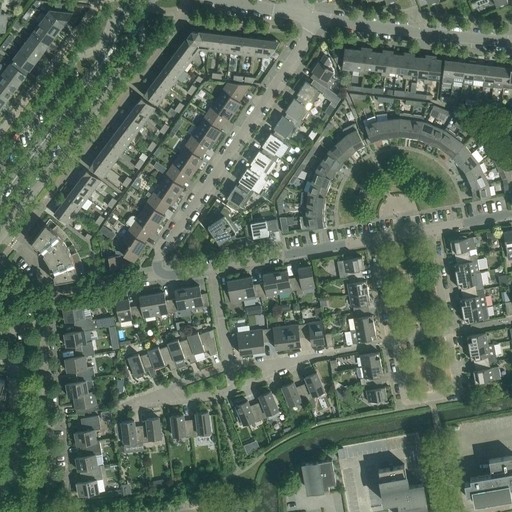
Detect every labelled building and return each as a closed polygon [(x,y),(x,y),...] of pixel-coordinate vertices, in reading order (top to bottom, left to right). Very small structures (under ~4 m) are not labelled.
[(49,10),(45,15),(62,27),(73,13),(49,10)] [(25,21),(30,14),(27,11),(21,18),(25,21)] [(62,27),(45,15),(39,24),(55,36),(62,27)] [(55,36),(39,24),(35,21),(33,23),(37,26),(32,32),(49,44),(55,36)] [(209,50),(211,33),(191,31),(176,51),(190,61),(199,49),(209,50)] [(42,53),(49,44),(32,32),(26,41),(42,53)] [(219,52),(221,34),(211,33),(209,50),(219,52)] [(230,53),(232,35),(221,34),(219,52),(230,53)] [(241,54),(243,37),(232,35),(230,53),(241,54)] [(251,55),(253,38),(243,37),(241,54),(251,55)] [(262,57),(264,39),(253,38),(251,55),(262,57)] [(0,48),(2,51),(9,42),(6,39),(0,46),(0,48)] [(279,41),(264,39),(262,57),(268,57),(279,41)] [(42,53),(26,41),(19,49),(36,62),(42,53)] [(353,69),(355,49),(344,48),(344,49),(339,49),(332,52),(336,62),(342,59),(343,60),(342,68),(353,69)] [(363,76),(366,48),(361,48),(360,50),(355,49),(353,69),(360,70),(359,75),(363,76)] [(375,69),(377,52),(371,51),(372,49),(366,48),(363,76),(364,73),(367,74),(368,68),(375,69)] [(36,62),(19,49),(13,58),(14,59),(21,65),(18,68),(26,74),(28,70),(29,71),(36,62)] [(385,76),(388,51),(382,50),(382,52),(377,52),(375,69),(381,70),(381,76),(385,76)] [(190,61),(176,51),(170,59),(184,70),(190,61)] [(396,72),(398,54),(393,54),(393,52),(388,51),(385,76),(389,76),(389,71),(396,72)] [(406,79),(409,54),(403,53),(403,55),(398,54),(396,72),(403,72),(402,78),(406,79)] [(324,54),(319,62),(318,61),(312,71),(317,74),(314,78),(311,76),(310,77),(326,87),(328,89),(334,79),(330,76),(333,71),(326,66),(329,61),(328,57),(324,54)] [(417,77),(419,57),(414,56),(415,54),(409,54),(406,79),(410,79),(411,73),(417,74),(417,77)] [(427,84),(430,56),(425,55),(425,58),(419,57),(417,77),(424,78),(423,83),(427,84)] [(436,57),(430,56),(427,84),(431,84),(432,78),(439,79),(441,60),(436,59),(436,57)] [(21,65),(14,59),(11,63),(10,62),(4,71),(20,83),(26,74),(18,68),(21,65)] [(184,70),(170,59),(163,68),(177,79),(184,70)] [(453,76),(455,61),(444,60),(443,75),(453,76)] [(473,79),(475,64),(475,61),(475,60),(475,61),(469,60),(469,63),(465,62),(463,77),(463,81),(473,82),(473,79)] [(463,77),(465,62),(455,61),(453,76),(452,81),(463,82),(463,81),(463,77)] [(483,80),(485,65),(475,64),(473,79),(483,80)] [(493,87),(495,66),(485,65),(483,80),(483,86),(493,87)] [(503,87),(505,68),(501,68),(501,67),(495,66),(493,87),(503,88),(503,87)] [(505,67),(505,68),(503,87),(511,88),(511,69),(510,69),(510,68),(505,67)] [(177,79),(163,68),(157,77),(171,87),(177,79)] [(0,81),(13,92),(20,83),(4,71),(0,75),(0,81)] [(171,87),(157,77),(150,85),(164,96),(171,87)] [(0,95),(7,100),(13,92),(0,81),(0,95)] [(299,95),(309,102),(312,104),(320,92),(317,90),(318,89),(305,81),(297,94),(299,95)] [(227,82),(216,99),(234,111),(241,102),(240,101),(239,102),(238,101),(242,96),(240,94),(243,90),(245,91),(249,85),(227,82)] [(164,96),(150,85),(143,94),(157,105),(164,96)] [(323,92),(321,94),(332,101),(330,104),(334,107),(341,97),(338,95),(328,89),(326,87),(323,92)] [(306,106),(309,102),(299,95),(296,99),(294,98),(285,111),(287,112),(301,121),(308,110),(305,107),(306,106)] [(155,108),(141,97),(135,106),(149,116),(155,108)] [(228,121),(234,111),(216,99),(207,113),(223,124),(221,123),(225,118),(228,119),(227,120),(228,121)] [(344,106),(341,104),(336,110),(340,113),(344,106)] [(142,125),(149,116),(135,106),(128,115),(142,125)] [(289,139),(297,127),(297,126),(298,126),(301,122),(301,121),(287,112),(284,117),(282,115),(273,128),(275,130),(285,136),(289,139)] [(409,137),(412,114),(399,112),(399,118),(399,136),(409,137)] [(223,124),(207,113),(197,127),(215,139),(222,130),(221,129),(221,130),(218,128),(221,123),(223,124)] [(390,137),(388,119),(386,113),(376,115),(377,121),(376,121),(380,138),(390,137)] [(418,138),(423,121),(424,116),(412,114),(409,137),(418,138)] [(142,125),(128,115),(121,123),(136,134),(142,125)] [(380,138),(376,121),(374,116),(363,120),(366,125),(364,125),(372,143),(372,141),(380,138)] [(456,120),(463,125),(465,122),(459,117),(456,120)] [(399,136),(399,118),(388,119),(390,137),(399,136)] [(427,142),(434,125),(423,121),(418,138),(418,140),(423,142),(424,140),(427,142)] [(328,122),(324,129),(327,131),(332,125),(328,122)] [(472,126),(465,122),(463,125),(469,130),(472,126)] [(136,134),(121,123),(115,132),(129,143),(136,134)] [(365,146),(354,125),(343,131),(346,135),(356,149),(364,145),(365,146)] [(435,147),(436,145),(445,130),(434,125),(427,142),(430,143),(429,145),(435,147)] [(209,149),(215,139),(197,127),(188,141),(204,152),(203,151),(206,146),(209,148),(208,148),(209,149)] [(444,151),(454,137),(456,134),(446,127),(445,130),(436,145),(444,151)] [(323,138),(327,131),(324,129),(319,135),(323,138)] [(283,141),(285,136),(275,130),(272,134),(270,133),(262,146),(264,147),(277,156),(285,144),(282,142),(283,141)] [(129,143),(115,132),(108,141),(122,151),(129,143)] [(349,156),(356,149),(346,135),(337,143),(349,156)] [(477,137),(482,144),(486,141),(481,135),(477,137)] [(451,157),(463,144),(460,141),(461,139),(461,138),(458,136),(456,136),(455,137),(454,137),(444,151),(451,157)] [(122,151),(108,141),(102,149),(116,160),(122,151)] [(204,153),(204,152),(188,141),(178,155),(196,167),(203,158),(202,158),(199,156),(202,151),(204,153)] [(491,147),(486,141),(482,144),(487,150),(491,147)] [(342,162),(349,156),(337,143),(328,150),(342,162)] [(457,164),(471,153),(463,144),(451,157),(457,164)] [(313,145),(309,152),(312,154),(317,147),(313,145)] [(275,161),(277,156),(264,147),(261,151),(259,150),(250,163),(266,173),(274,161),(275,161)] [(116,160),(102,149),(95,158),(109,169),(116,160)] [(342,162),(328,150),(322,160),(336,170),(338,167),(340,168),(343,163),(342,162)] [(139,158),(140,158),(144,161),(147,156),(142,152),(139,158)] [(308,161),(312,154),(309,152),(304,158),(301,162),(305,165),(308,161)] [(463,171),(478,162),(471,153),(457,164),(463,171)] [(190,177),(196,167),(178,155),(169,169),(185,180),(184,179),(187,174),(190,176),(189,177),(190,177)] [(109,169),(95,158),(89,167),(103,177),(109,169)] [(331,178),(336,170),(322,160),(315,170),(331,178)] [(467,180),(483,173),(478,162),(463,171),(467,180)] [(266,173),(250,163),(252,164),(249,169),(247,167),(239,180),(251,188),(250,188),(258,194),(266,181),(263,179),(267,174),(266,173)] [(298,168),(293,174),(297,177),(301,170),(298,168)] [(185,181),(185,180),(169,169),(159,184),(177,196),(184,186),(183,186),(180,184),(183,180),(185,181)] [(101,180),(87,170),(80,178),(94,189),(101,180)] [(328,187),(331,178),(315,170),(311,181),(328,187)] [(471,189),(488,183),(483,173),(467,180),(471,189)] [(292,184),(297,177),(293,174),(289,181),(292,184)] [(94,189),(80,178),(73,187),(87,198),(94,189)] [(248,193),(250,188),(251,188),(239,180),(238,180),(240,182),(237,186),(235,185),(227,198),(228,199),(238,205),(242,208),(250,196),(247,194),(248,193)] [(325,196),(328,187),(311,181),(308,192),(325,196)] [(490,195),(488,183),(471,189),(473,199),(490,195)] [(171,205),(177,196),(159,184),(152,194),(148,192),(146,195),(150,198),(166,209),(166,208),(165,207),(168,202),(171,204),(170,205),(171,205)] [(87,198),(73,187),(67,196),(81,206),(87,198)] [(279,195),(283,198),(288,191),(284,188),(279,195)] [(324,206),(325,196),(308,192),(308,193),(302,192),(301,204),(307,204),(324,206)] [(81,206),(67,196),(60,205),(74,215),(81,206)] [(166,209),(150,198),(140,212),(159,224),(165,214),(164,214),(161,213),(164,208),(166,209)] [(235,210),(238,205),(228,199),(225,204),(225,205),(226,204),(235,210)] [(323,215),(324,206),(307,204),(306,216),(323,215)] [(74,215),(60,205),(54,213),(68,224),(74,215)] [(213,235),(233,222),(228,215),(231,210),(224,206),(219,212),(210,227),(213,232),(212,233),(213,235)] [(152,233),(159,224),(140,212),(137,217),(133,215),(131,216),(129,217),(126,223),(131,226),(147,237),(148,237),(146,235),(149,231),(152,232),(151,233),(152,233)] [(324,221),(323,215),(306,216),(299,216),(301,229),(325,225),(324,221)] [(268,232),(278,230),(276,219),(266,220),(264,220),(264,217),(250,219),(251,223),(253,235),(253,237),(268,235),(268,232)] [(46,224),(50,219),(49,219),(30,245),(32,243),(36,246),(34,248),(35,249),(37,247),(39,249),(38,250),(38,251),(39,250),(41,251),(40,252),(40,253),(41,252),(43,254),(47,260),(50,265),(51,268),(50,269),(52,269),(52,271),(51,272),(53,272),(54,275),(55,281),(52,281),(52,282),(84,276),(84,275),(78,277),(77,273),(76,269),(83,267),(81,261),(80,258),(77,252),(71,254),(67,247),(63,241),(68,236),(64,231),(61,229),(57,224),(52,229),(46,224)] [(236,232),(235,231),(238,229),(233,222),(213,235),(215,237),(216,236),(219,241),(236,238),(233,233),(236,232)] [(103,225),(99,230),(102,233),(107,227),(103,225)] [(147,237),(131,226),(121,240),(129,245),(124,254),(123,254),(134,261),(146,243),(145,242),(145,243),(142,241),(145,236),(147,237)] [(511,229),(503,231),(507,253),(511,251),(511,229)] [(456,252),(457,258),(470,255),(469,250),(470,249),(468,237),(466,238),(465,236),(463,236),(462,236),(460,236),(458,237),(459,239),(449,241),(452,253),(456,252)] [(134,261),(123,254),(124,254),(119,250),(118,251),(117,250),(116,250),(115,250),(116,255),(108,257),(110,269),(131,265),(134,261)] [(476,255),(470,255),(457,258),(459,263),(454,264),(456,276),(475,272),(479,272),(476,255)] [(340,279),(347,277),(360,275),(359,269),(364,268),(362,256),(352,258),(352,256),(350,256),(348,256),(347,257),(345,257),(345,259),(337,261),(340,279)] [(300,276),(294,277),(296,290),(297,294),(303,293),(302,289),(314,287),(310,266),(298,268),(300,276)] [(296,290),(294,277),(288,278),(287,270),(275,272),(279,293),(291,291),(296,290)] [(481,271),(479,272),(475,272),(456,276),(458,287),(463,287),(464,292),(476,290),(484,289),(481,271)] [(279,293),(275,272),(263,274),(264,283),(258,284),(261,296),(261,300),(267,299),(267,296),(279,293)] [(361,281),(360,275),(347,277),(348,283),(347,283),(349,295),(368,291),(366,280),(361,281)] [(251,276),(239,278),(243,300),(255,298),(255,297),(261,296),(258,284),(253,285),(251,276)] [(243,300),(239,278),(227,280),(229,289),(223,290),(225,302),(231,301),(231,302),(243,300)] [(199,285),(187,288),(191,309),(203,307),(203,306),(208,305),(206,293),(201,294),(199,285)] [(191,309),(187,288),(175,290),(176,298),(171,299),(173,312),(178,311),(179,311),(191,309)] [(484,289),(476,290),(464,292),(465,298),(460,299),(462,311),(486,306),(484,289)] [(370,303),(368,291),(349,295),(351,306),(353,306),(354,312),(366,310),(365,304),(370,303)] [(173,312),(171,299),(165,300),(164,292),(151,294),(155,315),(167,313),(173,312)] [(155,315),(151,294),(139,296),(141,305),(135,306),(137,318),(143,317),(143,318),(155,315)] [(132,319),(137,318),(135,306),(130,307),(128,298),(116,300),(119,322),(132,320),(132,319)] [(92,320),(91,316),(85,317),(83,305),(63,308),(65,321),(73,319),(75,331),(84,330),(90,329),(115,325),(114,316),(92,320)] [(489,318),(486,306),(462,311),(464,322),(482,319),(489,318)] [(367,315),(366,310),(354,312),(355,318),(353,318),(355,329),(374,326),(372,315),(367,315)] [(309,323),(303,324),(305,336),(310,336),(311,344),(324,342),(321,321),(309,322),(309,323)] [(299,337),(305,336),(303,324),(297,325),(297,324),(285,326),(288,347),(300,346),(299,337)] [(288,347),(285,326),(273,327),(273,328),(267,329),(269,341),(275,340),(276,349),(288,347)] [(376,338),(374,326),(355,329),(350,330),(352,343),(358,342),(358,341),(376,338)] [(92,341),(90,329),(84,330),(75,331),(64,333),(66,346),(74,344),(76,356),(85,355),(85,356),(94,354),(92,341)] [(217,353),(213,329),(199,334),(198,332),(187,336),(188,338),(194,354),(197,361),(205,358),(205,357),(202,351),(204,350),(204,348),(207,346),(210,355),(210,356),(217,353)] [(263,342),(269,341),(267,329),(262,329),(249,330),(252,352),(264,350),(263,342)] [(252,352),(249,330),(237,332),(237,333),(231,333),(233,346),(239,345),(240,354),(252,352)] [(325,334),(327,346),(333,345),(331,333),(325,334)] [(466,336),(468,348),(487,344),(485,333),(466,336)] [(194,354),(188,338),(179,342),(178,339),(167,343),(168,345),(174,361),(185,357),(184,355),(187,354),(191,362),(190,363),(197,361),(194,354)] [(118,340),(111,341),(112,349),(119,348),(118,340)] [(493,343),(487,344),(468,348),(471,359),(475,358),(476,364),(489,362),(496,361),(493,343)] [(174,361),(168,345),(159,349),(158,346),(147,350),(148,353),(149,352),(154,368),(165,364),(164,362),(168,361),(171,370),(170,370),(177,368),(177,367),(176,367),(174,361)] [(149,352),(148,353),(139,356),(138,353),(128,357),(134,375),(145,371),(144,369),(148,368),(151,377),(150,377),(150,378),(158,375),(157,374),(157,375),(154,368),(149,352)] [(360,355),(362,367),(381,363),(379,352),(360,355)] [(87,367),(85,356),(85,355),(76,356),(65,358),(67,371),(75,370),(77,382),(86,380),(86,381),(95,379),(93,366),(87,367)] [(329,360),(332,373),(338,372),(336,359),(329,360)] [(498,366),(491,367),(490,368),(489,362),(476,364),(477,370),(473,371),(475,383),(484,381),(484,383),(491,382),(491,380),(500,378),(498,366)] [(383,375),(381,363),(362,367),(358,368),(357,369),(357,371),(357,374),(358,376),(359,378),(360,378),(361,384),(366,384),(379,381),(378,376),(383,375)] [(308,384),(302,387),(308,400),(314,398),(313,395),(324,391),(316,372),(305,377),(308,384)] [(88,392),(86,381),(86,380),(77,382),(66,384),(68,396),(76,395),(78,407),(94,405),(96,404),(94,391),(88,392)] [(333,380),(335,389),(346,387),(346,385),(343,386),(335,380),(333,380)] [(387,398),(385,386),(380,387),(379,381),(366,384),(367,389),(366,390),(368,402),(370,401),(370,403),(373,403),(375,403),(378,402),(377,400),(387,398)] [(308,400),(302,387),(296,389),(293,382),(282,386),(289,405),(300,400),(301,403),(308,400)] [(262,403),(256,405),(262,419),(268,417),(269,419),(279,415),(277,410),(278,409),(270,391),(259,396),(262,403)] [(262,419),(256,405),(251,408),(248,400),(246,401),(245,399),(236,402),(237,404),(236,405),(240,416),(237,417),(240,424),(243,423),(243,424),(254,419),(255,422),(262,419)] [(94,405),(78,407),(79,414),(95,411),(94,405)] [(190,421),(192,436),(199,435),(201,437),(209,436),(211,435),(208,411),(195,413),(196,421),(190,421)] [(192,436),(190,421),(184,422),(183,414),(171,416),(173,436),(185,434),(185,437),(192,436)] [(77,445),(82,444),(96,441),(94,429),(100,428),(98,415),(80,418),(83,431),(75,432),(77,445)] [(147,427),(141,427),(143,442),(150,441),(149,439),(161,437),(159,417),(146,419),(147,427)] [(143,442),(141,427),(135,428),(134,420),(121,422),(124,446),(137,444),(137,443),(143,442)] [(99,440),(96,441),(82,444),(84,456),(76,457),(78,470),(79,470),(97,466),(95,455),(101,453),(99,440)] [(511,485),(511,454),(489,459),(491,473),(470,477),(470,481),(464,482),(466,494),(472,492),(474,503),(504,498),(503,494),(510,493),(510,490),(509,486),(511,485)] [(332,461),(331,459),(329,459),(305,463),(305,464),(302,464),(303,467),(306,486),(307,488),(309,488),(315,487),(315,490),(315,491),(328,489),(329,489),(328,485),(333,484),(333,483),(336,483),(335,480),(332,461)] [(427,511),(422,483),(408,485),(404,464),(378,469),(384,502),(398,499),(400,511),(427,511)] [(100,465),(97,466),(79,470),(81,481),(77,483),(79,495),(98,492),(96,480),(102,479),(100,465)]
